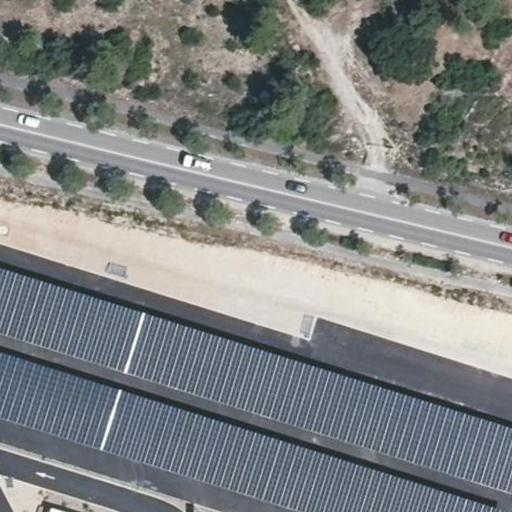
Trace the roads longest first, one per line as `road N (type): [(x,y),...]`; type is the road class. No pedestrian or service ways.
road 1 (primary): [(0,128),(511,252)]
road 2 (track): [(297,0),(378,125),(369,216)]
